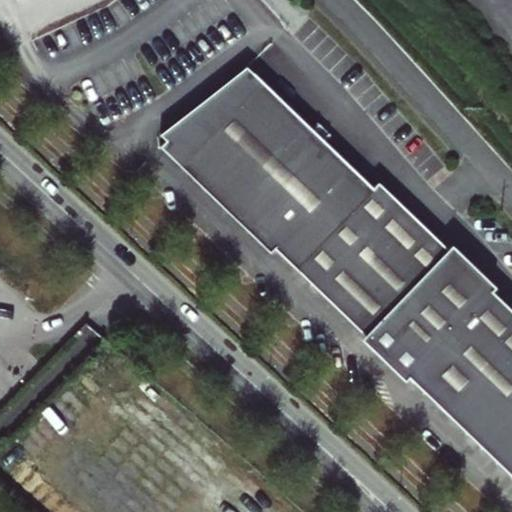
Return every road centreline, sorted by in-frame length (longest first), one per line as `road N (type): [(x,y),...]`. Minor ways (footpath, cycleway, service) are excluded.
road 1 (primary): [(235,366),(0,150)]
road 2 (residential): [(339,0),(511,186)]
road 3 (primary): [(404,511),(235,366)]
road 4 (primary): [(235,366),(374,511)]
